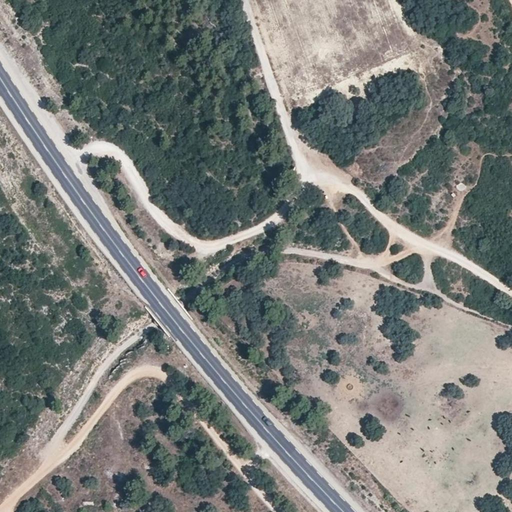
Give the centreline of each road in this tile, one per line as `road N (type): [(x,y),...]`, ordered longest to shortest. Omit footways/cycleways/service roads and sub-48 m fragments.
road 1 (track): [(0,509),(57,454),(58,436),(113,354),(232,262),(281,250),(378,270),(511,327)]
road 2 (track): [(511,292),(395,228),(349,189),(316,178),(295,191),(272,225),(204,244),(173,230),(118,152),(98,146),(57,167)]
road 3 (primary): [(341,511),(165,312),(0,79)]
road 4 (track): [(57,454),(67,454),(114,392),(145,371),(166,374),(281,511)]
road 5 (track): [(316,178),(299,165),(240,0)]
